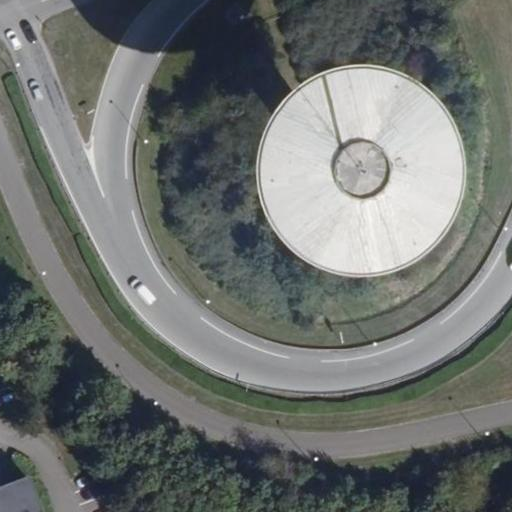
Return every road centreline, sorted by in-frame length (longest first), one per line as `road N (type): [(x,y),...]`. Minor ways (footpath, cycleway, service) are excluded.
road 1 (primary): [(0,167),(57,295),(103,353),(154,398),(204,425),(272,446),(343,448),(511,413)]
road 2 (primary): [(511,253),(480,302),(434,342),(377,368),(302,374),(236,361),(178,330),(135,289),(110,238)]
road 3 (primary): [(110,238),(103,173),(114,94),(146,35),(178,0)]
road 4 (primary): [(110,238),(77,186),(4,12)]
